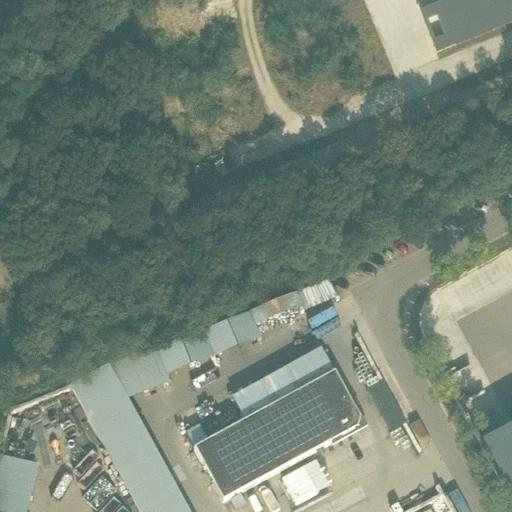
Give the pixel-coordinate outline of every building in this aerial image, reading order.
[(511,0),(414,0),(437,53),(511,21),(511,0)] [(425,302),(437,324),(449,318),(443,307),(459,299),(453,288),(425,302)] [(135,511),(187,511),(148,395),(177,385),(174,376),(271,344),(266,327),(295,318),(291,306),(89,373),(135,511)] [(357,431),(359,422),(334,375),(194,452),(222,504),(357,431)] [(0,511),(34,511),(44,465),(0,455),(0,511)] [(245,505),(240,497),(230,502),(234,511),(245,505)]
